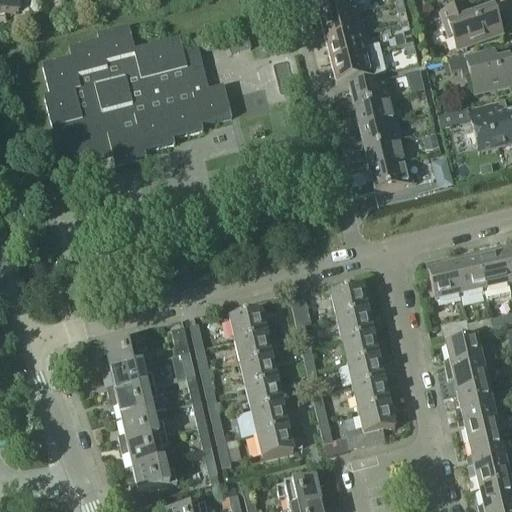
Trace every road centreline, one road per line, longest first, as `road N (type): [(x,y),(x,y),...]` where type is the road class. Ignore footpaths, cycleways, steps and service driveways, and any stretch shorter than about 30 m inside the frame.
road 1 (residential): [(28,339),(356,257)]
road 2 (residential): [(356,257),(293,0)]
road 3 (residential): [(434,457),(389,249)]
road 4 (residential): [(92,511),(28,339)]
road 5 (residential): [(389,249),(511,218)]
